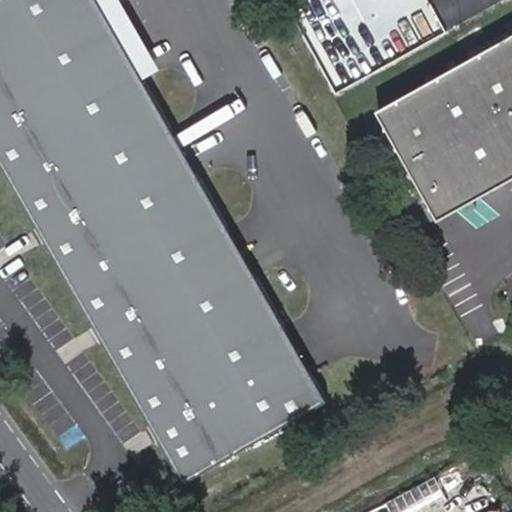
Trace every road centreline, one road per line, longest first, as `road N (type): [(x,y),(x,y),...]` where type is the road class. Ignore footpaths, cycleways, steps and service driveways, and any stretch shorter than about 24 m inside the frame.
road 1 (unknown): [(202,0),(362,309)]
road 2 (unknown): [(0,295),(104,453),(87,500),(71,511)]
